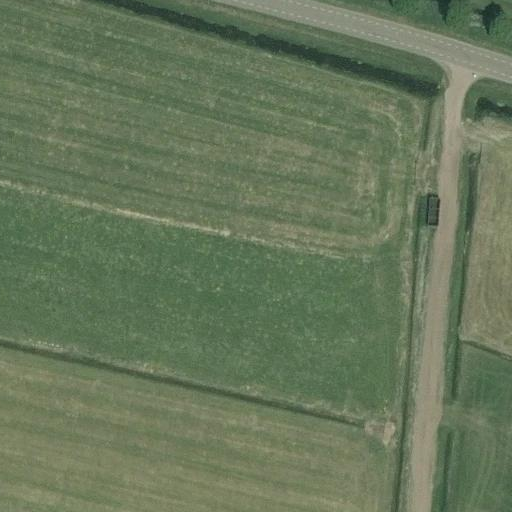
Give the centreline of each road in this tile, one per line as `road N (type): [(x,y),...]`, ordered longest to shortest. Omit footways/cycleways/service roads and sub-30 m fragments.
road 1 (track): [(419,511),(461,54)]
road 2 (unclassified): [(511,71),(259,0)]
